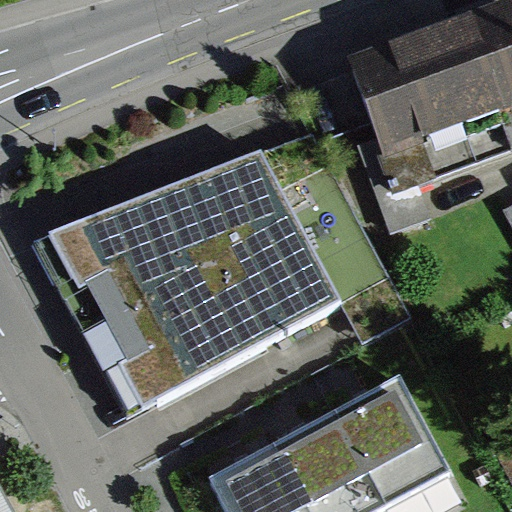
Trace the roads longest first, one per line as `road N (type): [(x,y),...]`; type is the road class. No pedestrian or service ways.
road 1 (primary): [(0,92),(239,0)]
road 2 (residential): [(0,331),(98,511)]
